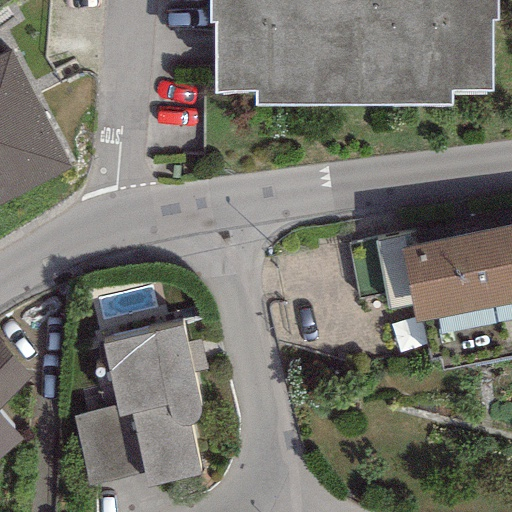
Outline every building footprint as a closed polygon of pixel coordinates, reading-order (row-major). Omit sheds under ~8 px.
[(207,0),(208,23),(213,23),(213,93),(254,92),(254,107),(449,106),(449,92),(490,92),(490,21),(496,21),(495,0),(207,0)] [(10,50),(0,55),(0,204),(70,169),(10,50)] [(511,226),(399,250),(414,324),(511,303),(511,226)] [(181,328),(100,345),(114,407),(116,418),(129,415),(140,474),(143,489),(198,476),(188,424),(194,421),(196,418),(198,413),(198,408),(181,328)] [(0,407),(29,378),(0,344),(0,407)] [(86,486),(140,474),(129,415),(116,418),(114,407),(72,416),(86,486)] [(0,459),(21,442),(0,416),(0,459)]
